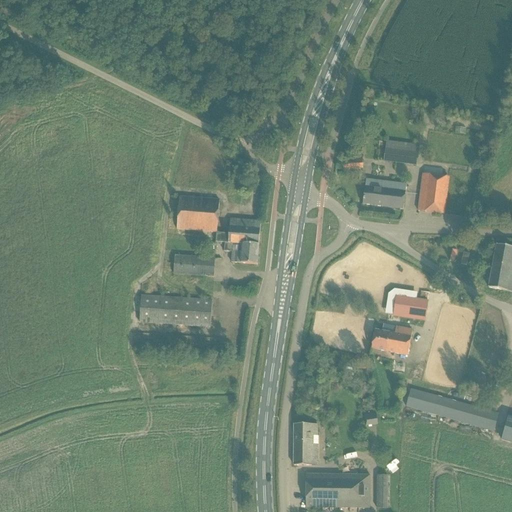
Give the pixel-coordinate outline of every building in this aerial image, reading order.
[(386,142),(384,162),(416,166),(417,156),(419,146),(386,142)] [(362,159),(353,159),(343,159),(343,168),(363,168),(362,159)] [(444,215),(445,207),(448,178),(447,178),(446,178),(430,176),(427,175),(423,175),(419,202),(418,212),(444,215)] [(362,205),(403,210),(406,186),(387,183),(365,181),(362,205)] [(179,208),(177,230),(185,231),(199,232),(200,232),(216,233),(217,233),(219,201),(180,198),(179,208)] [(216,233),(215,243),(224,244),(224,252),(232,253),(231,263),(247,265),(257,265),(261,222),(230,219),(229,234),(217,233),(216,233)] [(488,289),(511,292),(511,248),(496,245),(488,289)] [(213,278),(214,260),(174,257),(173,274),(213,278)] [(139,322),(180,326),(210,328),(212,301),(182,299),(141,296),(139,322)] [(396,298),(393,316),(403,318),(426,321),(428,303),(396,298)] [(382,332),(375,331),(371,349),(407,356),(412,330),(383,325),(382,332)] [(406,407),(493,432),(498,415),(411,390),(406,407)] [(365,424),(375,425),(376,415),(365,414),(365,424)] [(511,418),(508,417),(501,440),(511,443),(511,418)] [(311,466),(311,462),(311,436),(317,437),(317,425),(294,425),(294,466),(311,466)] [(370,476),(353,476),(306,475),(306,508),(369,509),(370,476)] [(388,476),(376,476),(376,510),(387,510),(388,476)]
